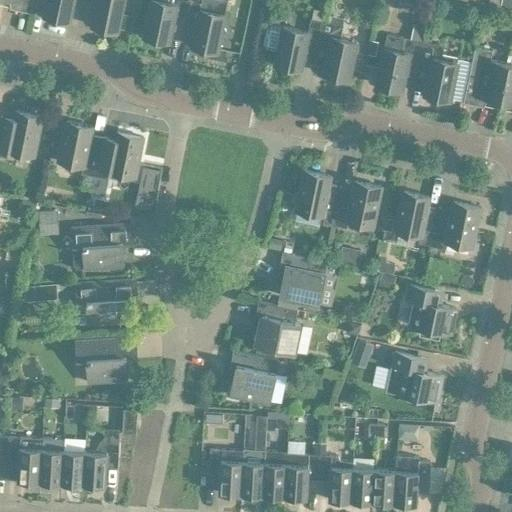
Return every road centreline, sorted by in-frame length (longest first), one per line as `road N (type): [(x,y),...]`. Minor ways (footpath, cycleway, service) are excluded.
road 1 (residential): [(183,103),(163,225),(168,310),(185,336),(217,323),(258,243),(284,124)]
road 2 (residential): [(481,511),(487,486),(476,415),(511,242)]
road 3 (residential): [(511,167),(485,144),(355,117),(312,130),(284,124)]
road 4 (residential): [(183,103),(145,94),(104,67),(0,46)]
